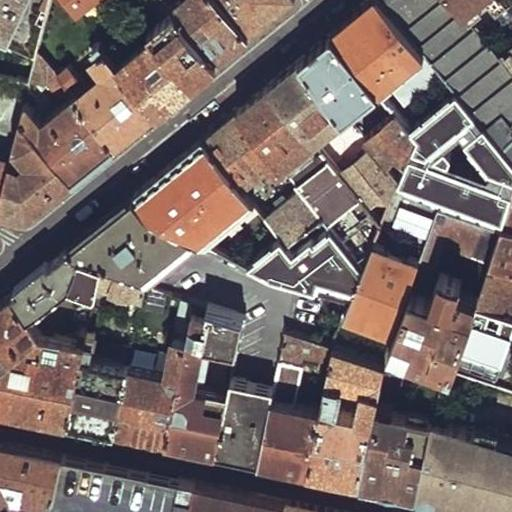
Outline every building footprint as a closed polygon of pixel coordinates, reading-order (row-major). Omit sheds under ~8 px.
[(0,0),(0,20),(40,40),(50,0),(0,0)] [(67,0),(77,12),(91,0),(67,0)] [(167,0),(172,6),(216,59),(232,46),(248,34),(219,0),(167,0)] [(219,0),(248,34),(267,18),(288,0),(219,0)] [(511,186),(511,154),(384,0),(368,0),(355,12),(332,31),(388,99),(396,109),(417,134),(405,163),(399,177),(390,199),(382,218),(363,261),(324,214),(288,241),(304,261),(294,280),(349,295),(334,330),(386,346),(388,341),(409,284),(414,272),(436,209),(498,229),(501,221),(511,186)] [(384,0),(511,154),(511,65),(501,52),(464,8),(457,0),(384,0)] [(457,0),(464,8),(474,0),(491,0),(504,16),(511,8),(511,2),(510,0),(457,0)] [(216,59),(172,6),(149,26),(152,30),(191,79),(203,69),(216,59)] [(0,20),(0,28),(38,46),(40,40),(0,20)] [(191,79),(152,30),(117,60),(156,108),(173,94),(191,79)] [(301,55),(347,112),(373,92),(382,103),(388,99),(332,31),(316,43),(301,55)] [(117,60),(97,37),(92,42),(97,48),(94,51),(108,69),(87,85),(67,62),(57,70),(115,141),(135,125),(156,108),(117,60)] [(511,43),(501,52),(511,65),(511,43)] [(38,46),(28,82),(27,83),(34,85),(37,79),(44,82),(46,80),(61,99),(40,116),(24,97),(20,113),(73,175),(94,158),(115,141),(57,70),(38,46)] [(270,81),(315,137),(340,118),(349,130),(356,125),(347,112),(301,55),(285,69),(270,81)] [(253,94),(238,107),(287,167),(301,185),(324,214),(363,261),(382,218),(369,202),(344,171),(330,155),(322,144),(315,137),(270,81),(253,94)] [(203,135),(242,184),(269,163),(278,174),(287,167),(238,107),(220,121),(203,135)] [(364,134),(374,147),(390,166),(394,156),(405,163),(417,134),(396,109),(364,134)] [(50,194),(73,175),(20,113),(11,146),(19,147),(20,144),(29,154),(19,170),(7,162),(0,190),(0,205),(27,212),(50,194)] [(168,164),(133,192),(149,208),(194,232),(206,239),(256,201),(242,184),(203,135),(168,164)] [(322,144),(330,155),(334,152),(326,141),(322,144)] [(344,171),(369,202),(382,191),(390,199),(399,177),(390,166),(374,147),(344,171)] [(301,185),(266,213),(288,241),(324,214),(301,185)] [(511,186),(501,221),(511,225),(511,186)] [(104,259),(145,272),(194,232),(149,208),(133,192),(100,219),(67,246),(104,259)] [(436,209),(414,272),(427,277),(440,241),(489,259),(498,229),(436,209)] [(488,261),(511,269),(511,225),(501,221),(498,229),(489,259),(488,261)] [(39,269),(11,291),(27,311),(73,281),(98,289),(99,281),(104,259),(67,246),(39,269)] [(104,259),(99,281),(143,296),(148,274),(145,272),(104,259)] [(476,298),(511,309),(511,269),(488,261),(479,290),(476,298)] [(430,291),(409,349),(455,365),(476,298),(479,290),(457,282),(461,272),(440,264),(430,291)] [(423,288),(409,284),(388,341),(402,346),(423,288)] [(423,288),(402,346),(409,349),(430,291),(423,288)] [(27,311),(11,291),(0,300),(0,359),(3,362),(0,375),(0,401),(33,408),(69,416),(88,330),(92,312),(79,310),(75,328),(80,330),(78,338),(41,330),(27,311)] [(214,446),(228,387),(197,381),(205,340),(237,346),(244,313),(196,297),(188,337),(166,436),(190,441),(214,446)] [(497,378),(511,329),(511,309),(476,298),(455,365),(497,378)] [(287,326),(282,349),(330,355),(332,340),(287,326)] [(129,361),(133,344),(125,343),(121,360),(93,354),(97,332),(88,330),(69,416),(92,421),(115,426),(129,361)] [(166,436),(188,337),(175,334),(167,370),(129,361),(115,426),(141,431),(166,436)] [(375,400),(384,357),(332,340),(330,355),(321,402),(309,466),(334,471),(358,476),(375,400)] [(309,466),(321,402),(296,398),(304,361),(297,360),(296,357),(281,354),(275,382),(261,448),(259,456),(284,461),(309,466)] [(228,387),(214,446),(232,449),(233,442),(261,448),(275,382),(231,374),(228,387)] [(375,400),(358,476),(378,480),(394,404),(375,400)] [(421,489),(436,412),(394,404),(378,480),(389,482),(421,489)] [(511,430),(436,412),(421,489),(469,499),(511,507),(511,430)] [(0,511),(27,511),(53,494),(61,451),(0,437),(0,511)] [(233,442),(232,449),(259,456),(261,448),(233,442)] [(27,511),(192,511),(200,479),(131,465),(61,451),(53,494),(27,511)] [(284,511),(288,498),(245,489),(200,479),(192,511),(284,511)] [(288,498),(284,511),(326,511),(328,506),(308,502),(288,498)]
